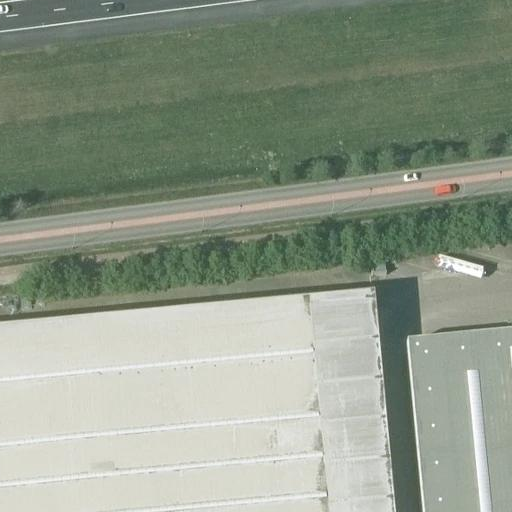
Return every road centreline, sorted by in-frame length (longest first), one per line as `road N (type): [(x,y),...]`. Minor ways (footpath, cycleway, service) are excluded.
road 1 (tertiary): [(511,166),(0,232)]
road 2 (tertiary): [(0,251),(511,186)]
road 3 (unknown): [(408,511),(396,344),(406,315),(430,294),(511,289)]
road 4 (motorway): [(0,23),(175,0)]
